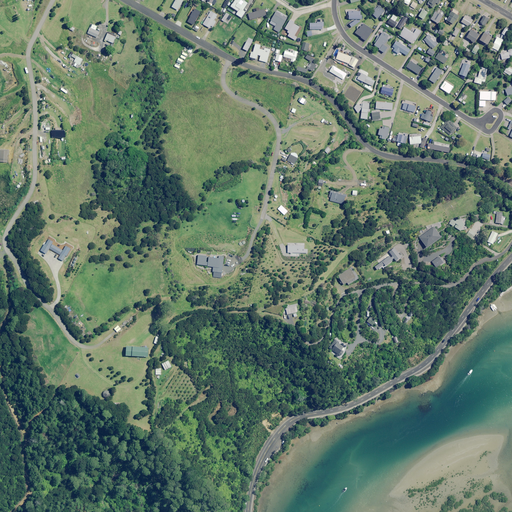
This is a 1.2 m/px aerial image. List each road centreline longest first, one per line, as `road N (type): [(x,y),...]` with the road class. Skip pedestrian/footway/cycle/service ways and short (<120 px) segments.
road 1 (residential): [(511,186),(473,166),(381,154),(314,85),(238,62),(127,0)]
road 2 (tertiary): [(248,511),(254,479),(281,428),(345,406),(417,367),(511,255)]
road 3 (residential): [(51,0),(27,54),(34,180),(4,242),(33,293),(82,346)]
road 4 (residential): [(478,126),(350,42),(334,0)]
